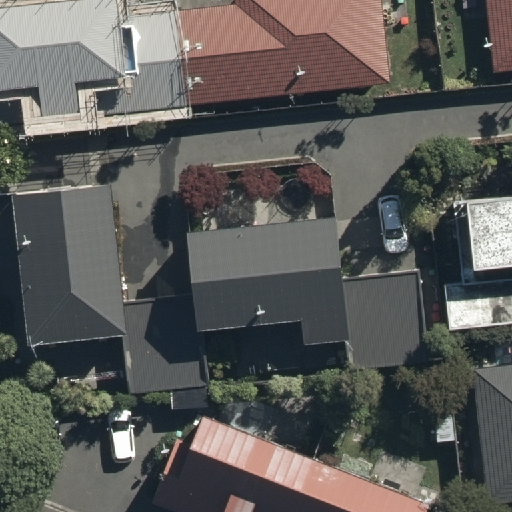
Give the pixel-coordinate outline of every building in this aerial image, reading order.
[(122,22),(120,0),(0,13),(0,130),(394,88),(384,0),(238,0),(239,10),(122,22)] [(511,0),(489,0),(497,78),(511,76),(511,0)] [(194,244),(200,300),(131,307),(119,196),(21,206),(37,358),(127,349),(132,398),(213,390),(208,342),(308,332),(310,353),(353,349),(355,372),(431,364),(422,276),(348,284),(342,229),(194,244)] [(511,211),(473,216),(480,280),(447,284),(453,336),(511,329),(511,211)] [(511,370),(477,373),(491,510),(511,507),(511,370)] [(426,511),(209,428),(200,451),(183,445),(157,511),(159,511),(426,511)]
